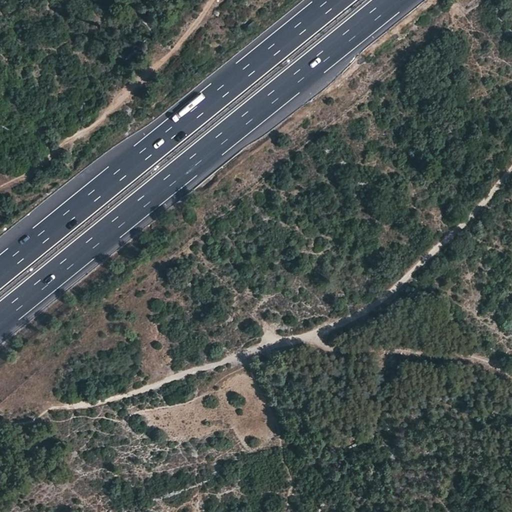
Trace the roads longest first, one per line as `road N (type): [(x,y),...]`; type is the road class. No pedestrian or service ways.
road 1 (track): [(511,173),(399,286),(347,322),(136,394),(49,406)]
road 2 (motorway): [(0,316),(390,0)]
road 3 (motorway): [(335,0),(0,272)]
road 4 (track): [(0,189),(91,125),(173,51),(211,0)]
